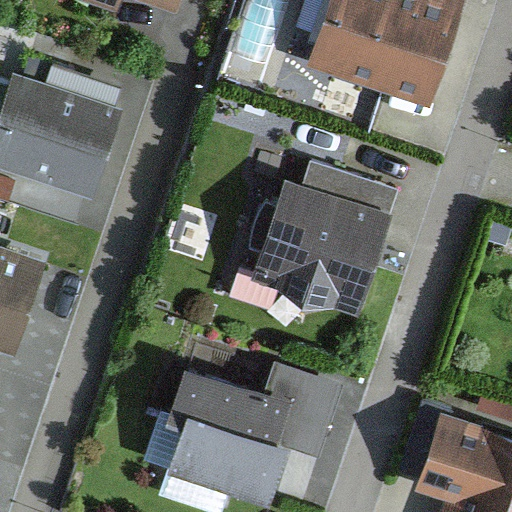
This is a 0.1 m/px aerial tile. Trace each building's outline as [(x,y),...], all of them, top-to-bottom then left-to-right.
[(124,0),(148,0),(174,9),(176,0),(87,0),(121,11),(124,0)] [(327,0),(306,61),(428,105),(465,0),(327,0)] [(0,111),(0,160),(88,190),(108,134),(120,101),(16,65),(0,111)] [(280,169),(246,272),(359,308),(392,205),(280,169)] [(0,343),(9,346),(19,317),(41,257),(0,242),(0,343)] [(184,358),(152,463),(270,499),(287,442),(326,454),(349,378),(267,353),(258,381),(184,358)] [(511,511),(511,428),(431,403),(409,475),(448,487),(440,511),(511,511)]
